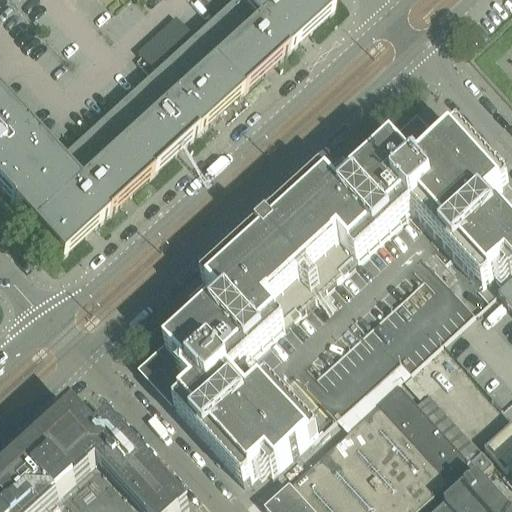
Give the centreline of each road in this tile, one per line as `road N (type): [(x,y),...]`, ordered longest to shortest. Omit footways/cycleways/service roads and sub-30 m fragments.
road 1 (tertiary): [(86,365),(418,48)]
road 2 (tertiary): [(389,17),(54,328)]
road 3 (unclassified): [(86,365),(219,511)]
road 4 (unclassified): [(511,151),(418,48)]
